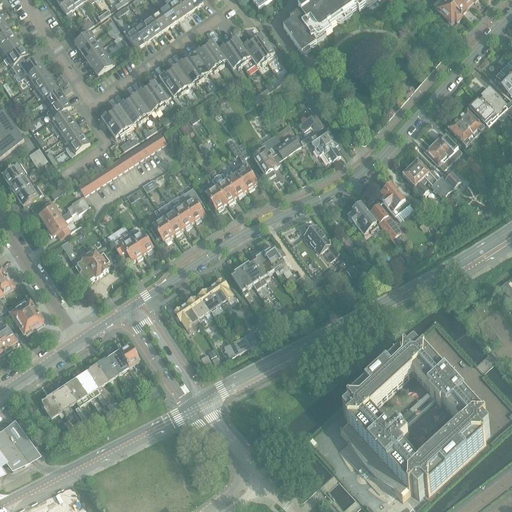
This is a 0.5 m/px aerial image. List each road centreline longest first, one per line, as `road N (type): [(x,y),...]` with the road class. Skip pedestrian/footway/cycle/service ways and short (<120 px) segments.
road 1 (tertiary): [(511,15),(361,175),(231,241),(131,306)]
road 2 (tertiary): [(199,401),(511,228)]
road 3 (tertiary): [(0,503),(188,406)]
road 4 (residential): [(77,343),(0,224)]
road 5 (residential): [(93,105),(198,31)]
road 6 (residential): [(22,0),(93,105)]
